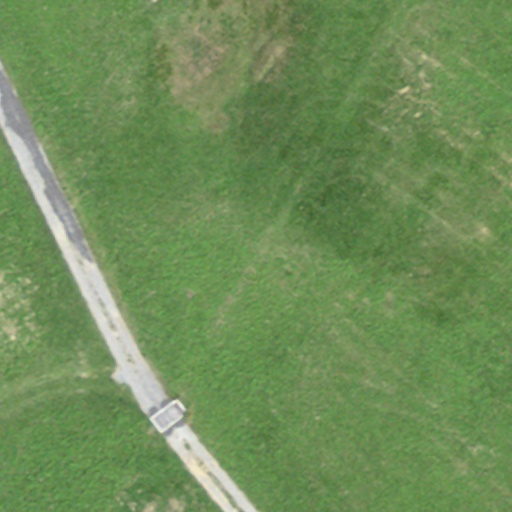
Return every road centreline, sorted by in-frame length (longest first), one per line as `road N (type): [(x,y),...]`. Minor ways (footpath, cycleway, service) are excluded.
road 1 (track): [(240,511),(164,421),(0,91)]
road 2 (track): [(0,422),(66,392),(144,385)]
